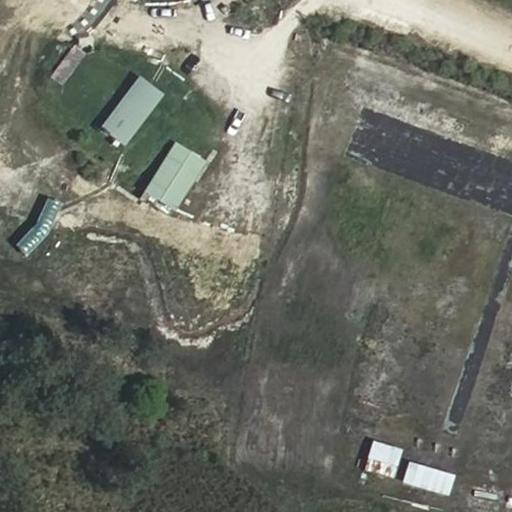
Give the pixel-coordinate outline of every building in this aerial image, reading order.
[(50,78),(62,87),(87,55),(74,45),(50,78)] [(127,148),(166,97),(140,77),(101,128),(127,148)] [(174,142),(143,194),(177,214),(208,162),(174,142)] [(368,441),(359,471),(389,479),(397,449),(368,441)] [(405,461),(399,483),(445,497),(452,476),(405,461)] [(511,511),(511,490),(469,482),(465,503),(511,511)]
